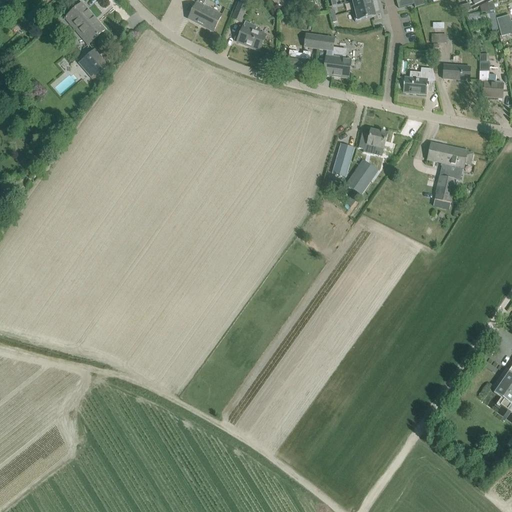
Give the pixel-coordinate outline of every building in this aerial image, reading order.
[(4,4),(6,10),(16,6),(15,2),(18,1),(17,0),(1,0),(3,4),(4,4)] [(198,0),(188,20),(214,32),(222,16),(203,6),(205,1),(202,0),(198,0)] [(248,6),(247,6),(249,0),(240,0),(240,3),(239,3),(232,19),(241,23),(248,6)] [(350,2),(352,12),(372,7),(370,0),(358,0),(353,1),(350,2)] [(405,7),(403,0),(402,0),(396,2),(398,9),(405,7)] [(65,18),(88,45),(105,31),(82,4),(65,18)] [(375,17),(372,7),(352,12),(355,22),(375,17)] [(487,12),(488,15),(489,15),(492,31),(498,30),(494,11),(487,12)] [(509,35),(511,28),(511,21),(498,26),(501,37),(509,35)] [(243,27),(237,43),(259,52),(266,36),(243,27)] [(316,49),(318,37),(305,35),(304,48),(316,49)] [(446,44),(446,35),(431,35),(432,44),(446,44)] [(327,51),(323,76),(349,79),(351,60),(331,57),(334,39),(318,37),(316,49),(327,51)] [(92,80),(108,67),(94,51),(84,59),(94,71),(89,75),(92,80)] [(298,54),(298,53),(289,51),(288,59),(287,68),(308,71),(309,62),(310,57),(309,57),(310,54),(303,52),(303,55),(298,54)] [(484,82),(483,97),(502,99),(502,89),(503,85),(495,85),(495,83),(496,76),(489,75),(489,63),(486,63),(486,55),(480,55),(479,81),(484,82)] [(444,65),(444,70),(443,80),(469,82),(470,67),(444,65)] [(403,90),(403,93),(426,96),(428,81),(435,82),(435,79),(433,70),(421,69),(421,73),(410,73),(410,79),(404,79),(404,83),(403,90)] [(362,134),(358,149),(364,150),(363,153),(381,157),(384,144),(387,134),(385,134),(385,132),(381,131),(381,133),(371,131),(370,136),(362,134)] [(340,145),(334,170),(347,174),(353,149),(340,145)] [(442,166),(434,200),(451,204),(458,170),(463,171),(464,165),(470,166),(471,164),(473,154),(467,153),(467,152),(431,145),(427,160),(442,163),(441,166),(442,166)] [(343,191),(357,200),(360,195),(362,196),(378,172),(363,162),(343,191)] [(511,366),(493,393),(501,398),(496,405),(499,407),(500,405),(507,410),(511,403),(511,366)]
